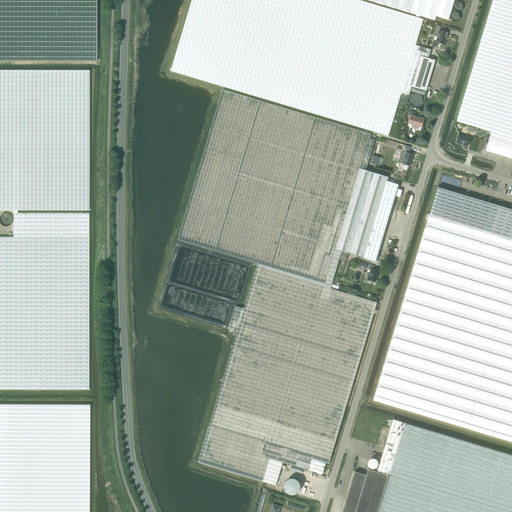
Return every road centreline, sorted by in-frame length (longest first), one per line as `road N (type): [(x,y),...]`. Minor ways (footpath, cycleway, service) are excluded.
road 1 (unclassified): [(322,511),(428,157)]
road 2 (unclassified): [(428,157),(476,0)]
